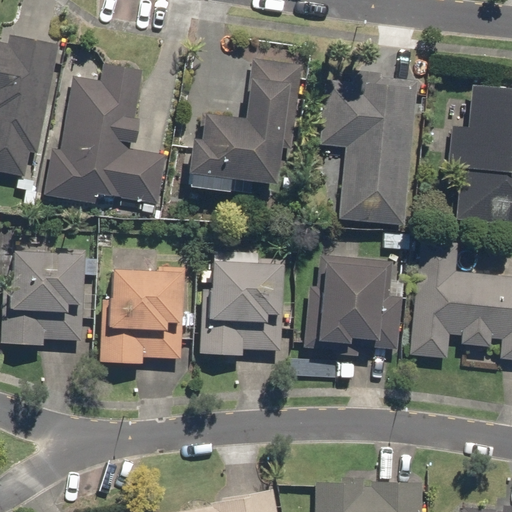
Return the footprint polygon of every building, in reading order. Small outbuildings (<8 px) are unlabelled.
[(0,172),(35,179),(60,44),(11,35),(10,41),(0,39),(0,172)] [(198,110),(189,186),(236,192),(237,178),(288,184),(303,63),(253,57),(246,116),(198,110)] [(54,147),(46,196),(99,204),(101,195),(160,204),(168,153),(139,148),(144,120),(137,119),(145,69),(103,63),(101,80),(73,75),(61,148),(54,147)] [(408,225),(420,80),(384,77),(384,69),(354,66),(352,81),(326,79),(321,144),(347,146),(340,219),(408,225)] [(461,167),(456,221),(511,226),(511,88),(475,85),(471,126),(455,124),(450,166),(461,167)] [(420,237),(408,353),(448,357),(450,340),(501,345),(500,357),(511,358),(511,275),(458,270),(460,241),(420,237)] [(6,290),(2,343),(46,345),(47,338),(84,340),(89,254),(16,249),(14,291),(6,290)] [(310,283),(303,347),(368,354),(369,344),(399,347),(405,290),(392,288),(395,261),(322,253),(319,284),(310,283)] [(203,286),(200,351),(245,353),(245,345),(283,347),(287,260),(214,256),(213,286),(203,286)] [(100,297),(98,359),(144,361),(144,354),(183,356),(187,266),(112,263),(110,297),(100,297)] [(317,482),(315,511),(422,511),(423,480),(372,479),(372,485),(364,484),(364,475),(342,475),(341,482),(317,482)] [(277,511),(273,487),(222,497),(222,499),(210,501),(211,504),(173,511),(277,511)] [(511,511),(511,502),(503,502),(503,509),(496,509),(496,507),(459,505),(458,511),(511,511)]
